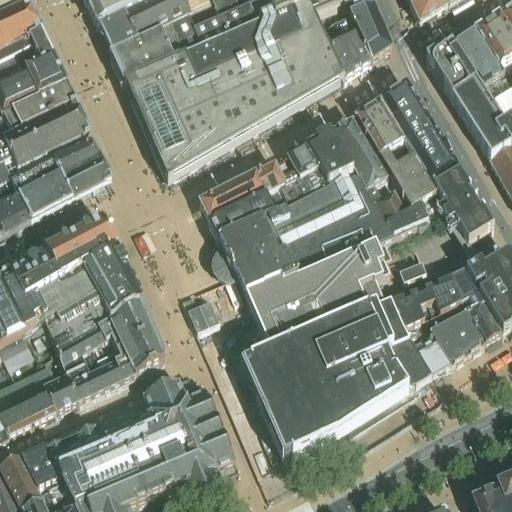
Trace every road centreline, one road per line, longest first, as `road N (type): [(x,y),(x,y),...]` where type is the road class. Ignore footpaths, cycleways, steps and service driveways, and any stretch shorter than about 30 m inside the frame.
road 1 (residential): [(511,369),(276,511)]
road 2 (residential): [(383,0),(407,64),(511,242)]
road 3 (residential): [(511,431),(347,511)]
road 4 (residential): [(137,396),(0,463)]
